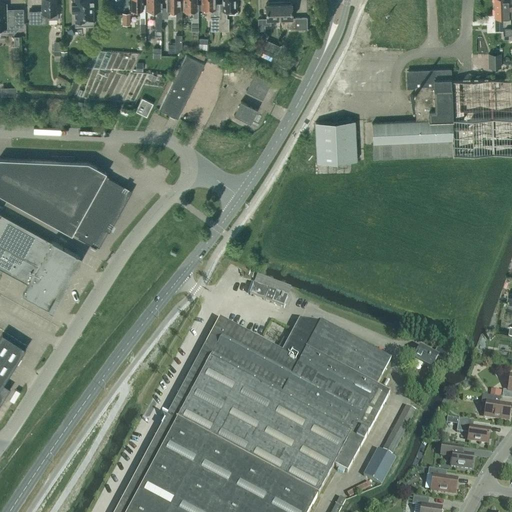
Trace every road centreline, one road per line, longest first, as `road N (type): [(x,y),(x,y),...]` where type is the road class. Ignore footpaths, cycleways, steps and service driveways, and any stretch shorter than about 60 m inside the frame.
road 1 (primary): [(240,197),(10,511)]
road 2 (unclassified): [(0,444),(130,245),(203,168)]
road 3 (unclassified): [(0,131),(161,138),(203,168)]
road 4 (primary): [(319,62),(240,197)]
